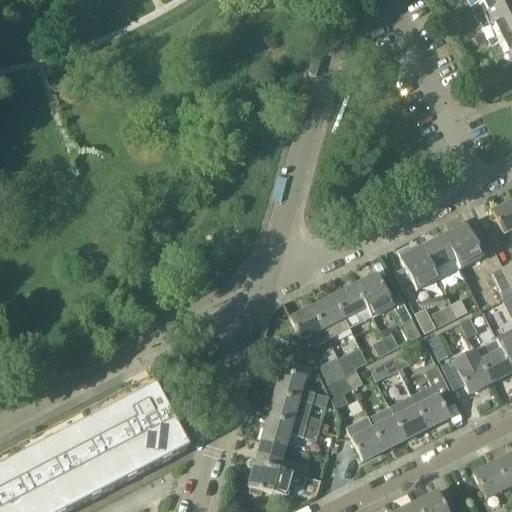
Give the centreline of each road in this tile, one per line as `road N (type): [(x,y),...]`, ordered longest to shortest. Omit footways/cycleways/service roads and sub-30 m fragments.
road 1 (residential): [(259,292),(343,0)]
road 2 (residential): [(0,428),(259,292)]
road 3 (residential): [(259,292),(480,183)]
road 4 (residential): [(198,511),(259,292)]
road 5 (residential): [(480,183),(396,6),(383,0)]
road 6 (residential): [(338,511),(511,423)]
